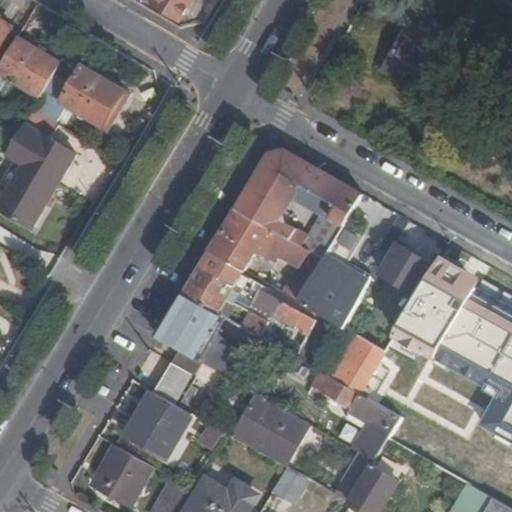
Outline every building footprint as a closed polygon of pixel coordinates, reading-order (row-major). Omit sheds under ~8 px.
[(145,0),(181,21),(193,0),(145,0)] [(218,0),(193,0),(181,21),(194,28),(201,27),(218,0)] [(469,15),(497,32),(505,20),(477,3),(469,15)] [(453,34),(418,12),(384,69),(418,91),(453,34)] [(0,51),(14,29),(0,20),(0,51)] [(64,66),(20,41),(0,74),(0,87),(8,92),(14,82),(44,99),(54,83),(64,66)] [(63,104),(105,129),(129,91),(87,66),(63,104)] [(54,83),(44,99),(34,116),(42,121),(61,87),(54,83)] [(19,178),(4,203),(38,223),(78,156),(53,141),(59,131),(42,121),(34,116),(18,142),(35,153),(33,156),(30,160),(19,178)] [(275,145),(235,209),(236,209),(300,247),(307,235),(286,223),(282,217),(300,189),(302,188),(327,202),(334,207),(328,217),(344,225),(363,195),(275,145)] [(19,154),(9,171),(19,178),(30,160),(33,156),(21,149),(19,154)] [(327,202),(307,235),(300,247),(322,259),(323,258),(326,254),(343,227),(344,225),(328,217),(334,207),(327,202)] [(300,247),(236,209),(211,251),(244,271),(254,253),(259,256),(265,248),(298,267),(282,293),(297,302),(323,260),(322,259),(300,247)] [(363,239),(343,227),(326,254),(323,258),(322,259),(323,260),(297,302),(343,328),(345,329),(372,285),(353,274),(356,268),(347,264),(363,239)] [(400,244),(382,274),(415,293),(433,264),(400,244)] [(232,293),(282,323),(269,344),(281,350),(292,357),(313,320),(260,289),(261,287),(241,275),(244,271),(211,251),(194,279),(228,299),(232,293)] [(478,284),(453,270),(399,360),(424,374),(478,284)] [(194,279),(185,294),(219,314),(228,299),(194,279)] [(475,295),(478,296),(494,306),(509,315),(511,309),(511,303),(481,285),(475,295)] [(185,294),(159,336),(181,349),(199,360),(231,378),(247,351),(244,349),(213,331),(222,316),(219,314),(185,294)] [(494,306),(478,296),(415,399),(432,410),(494,306)] [(509,315),(494,306),(432,410),(446,418),(509,315)] [(268,322),(250,312),(241,327),(253,334),(256,336),(259,338),(268,322)] [(511,327),(457,421),(511,453),(511,327)] [(383,350),(354,334),(329,379),(363,398),(367,390),(362,387),(383,350)] [(256,336),(249,347),(274,362),(281,350),(269,344),(259,338),(256,336)] [(181,349),(172,363),(191,374),(199,360),(181,349)] [(424,374),(399,360),(386,381),(410,396),(424,374)] [(191,374),(172,363),(154,393),(174,404),(191,374)] [(347,413),(367,424),(353,448),(358,452),(374,461),(387,439),(399,420),(399,419),(363,398),(329,379),(319,373),(311,387),(349,409),(347,413)] [(387,386),(381,397),(404,411),(411,400),(387,386)] [(310,424),(254,392),(229,436),(285,467),(310,424)] [(129,435),(166,458),(192,414),(174,404),(154,393),(129,435)] [(411,400),(404,411),(438,432),(445,421),(411,400)] [(424,435),(399,420),(387,439),(414,454),(424,435)] [(210,425),(201,439),(212,446),(221,431),(210,425)] [(93,483),(131,506),(153,469),(115,447),(93,483)] [(358,452),(334,492),(349,501),(371,465),(374,461),(358,452)] [(509,471),(488,458),(471,486),(492,498),(495,492),(509,471)] [(377,511),(396,481),(371,465),(349,501),(348,503),(346,506),(356,511),(377,511)] [(285,467),(270,492),(293,507),(308,481),(305,479),(285,467)] [(511,472),(509,471),(495,492),(511,502),(511,472)] [(172,481),(153,511),(172,511),(186,490),(172,481)] [(470,485),(452,511),(483,511),(492,498),(471,486),(470,485)] [(228,501),(204,488),(190,511),(243,511),(251,499),(235,489),(228,501)] [(511,511),(511,509),(492,498),(483,511),(511,511)]
